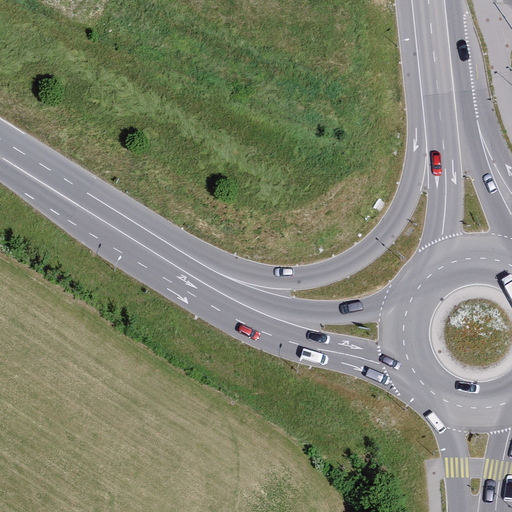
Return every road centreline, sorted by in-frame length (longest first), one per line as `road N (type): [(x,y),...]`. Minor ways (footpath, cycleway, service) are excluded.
road 1 (primary): [(438,0),(415,177),(381,242),(341,271),(293,283),(158,259)]
road 2 (trunk): [(0,153),(158,259)]
road 3 (primary): [(452,105),(443,238),(428,276)]
road 4 (trunk): [(268,316),(420,385)]
road 5 (primary): [(511,174),(443,28)]
road 6 (primary): [(511,246),(452,105)]
road 7 (trunk): [(412,295),(362,313),(268,316)]
road 8 (trunk): [(158,259),(268,316)]
road 9 (tertiary): [(434,397),(453,441),(465,511)]
